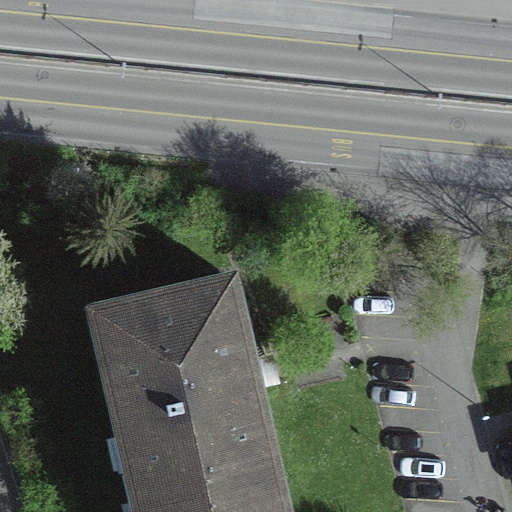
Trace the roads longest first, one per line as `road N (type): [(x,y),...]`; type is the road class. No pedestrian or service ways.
road 1 (secondary): [(511,62),(0,11)]
road 2 (secondary): [(0,96),(511,144)]
road 3 (unknown): [(447,391),(387,256)]
road 4 (residential): [(447,391),(480,511)]
